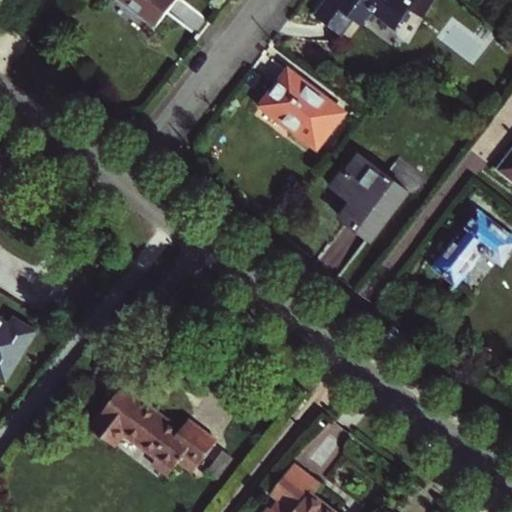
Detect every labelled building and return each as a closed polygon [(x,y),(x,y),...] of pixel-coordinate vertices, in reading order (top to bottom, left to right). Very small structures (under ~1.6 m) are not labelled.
[(118,0),(153,27),(174,0),(118,0)] [(381,9),(396,21),(412,0),(333,0),(364,24),(374,11),(377,13),(381,9)] [(289,71),(264,104),(318,144),(343,111),(289,71)] [(363,155),(347,176),(350,178),(341,191),(355,202),(342,218),(371,240),(409,190),(363,155)] [(511,177),(511,158),(503,171),(511,177)] [(440,266),(459,280),(482,250),(492,250),(502,258),(511,244),(511,236),(480,213),(440,266)] [(0,376),(6,380),(38,333),(15,317),(10,324),(0,317),(0,376)] [(89,427),(114,445),(123,434),(170,469),(176,460),(191,472),(215,440),(186,418),(179,428),(144,402),(151,393),(128,376),(89,427)] [(364,511),(362,510),(360,511),(344,511),(315,487),(324,477),(293,450),(269,482),(276,488),(259,508),(263,511),(364,511)]
